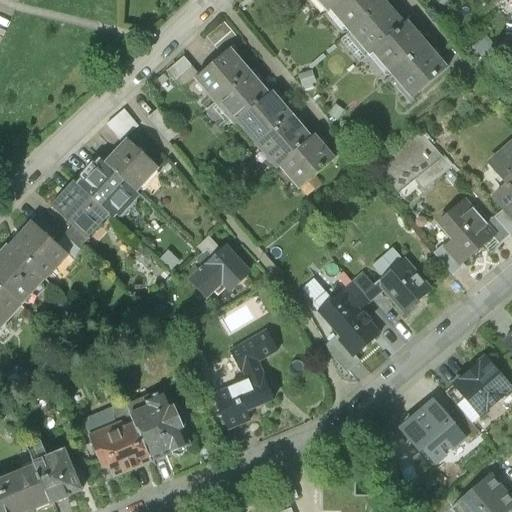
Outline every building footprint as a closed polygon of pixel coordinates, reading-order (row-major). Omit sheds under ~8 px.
[(315,0),(327,13),(330,10),(341,0),(315,0)] [(341,0),(330,10),(350,33),(385,2),(383,0),(341,0)] [(405,25),(385,2),(350,33),(369,56),(372,53),(405,25)] [(372,53),(392,76),(427,46),(407,23),(405,25),(372,53)] [(206,39),(222,58),(229,51),(240,42),(224,24),(206,39)] [(448,69),(427,46),(392,76),(413,100),(448,69)] [(194,82),(213,104),(249,74),(229,51),(222,58),(199,77),(194,82)] [(182,92),(194,82),(199,77),(184,59),(166,74),(182,92)] [(268,96),(249,74),(213,104),(232,126),(236,123),(268,96)] [(236,123),(256,147),(291,117),(271,93),(268,96),(236,123)] [(122,144),(125,141),(139,129),(124,112),(107,127),(122,144)] [(177,132),(159,112),(148,121),(167,141),(177,132)] [(311,140),(291,117),(256,147),(276,170),(278,168),(311,140)] [(314,137),(311,140),(278,168),(298,192),(334,161),(314,137)] [(122,144),(103,166),(135,194),(157,169),(125,141),(122,144)] [(494,202),(504,213),(511,222),(511,144),(490,164),(510,188),(494,202)] [(139,198),(135,194),(103,166),(98,162),(75,188),(107,216),(112,220),(116,217),(119,220),(139,198)] [(85,241),(107,216),(75,188),(71,184),(49,208),(72,228),(85,241)] [(458,270),(495,238),(485,227),(465,204),(438,227),(452,243),(442,252),(458,270)] [(511,222),(504,213),(495,220),(510,238),(511,235),(511,222)] [(494,219),(485,227),(495,238),(501,245),(510,238),(495,220),(494,219)] [(32,223),(9,249),(45,281),(46,282),(69,256),(57,245),(32,223)] [(72,228),(57,245),(69,256),(70,257),(85,241),(72,228)] [(209,239),(197,250),(203,257),(195,263),(204,273),(223,255),(209,239)] [(22,307),(45,281),(9,249),(7,247),(0,255),(0,287),(21,306),(22,307)] [(204,273),(190,285),(207,304),(224,289),(231,297),(252,278),(228,251),(223,255),(204,273)] [(322,268),(331,279),(339,272),(330,261),(322,268)] [(362,277),(353,285),(370,304),(384,292),(406,317),(432,293),(405,263),(374,291),(362,277)] [(360,314),(370,304),(353,285),(318,316),(338,338),(360,362),(384,341),(360,314)] [(0,329),(21,306),(0,287),(0,329)] [(196,333),(192,322),(179,328),(183,338),(196,333)] [(232,354),(244,373),(249,384),(214,398),(229,434),(251,425),(247,417),(275,405),(258,365),(278,353),(266,333),(232,354)] [(340,380),(360,362),(338,338),(327,349),(340,380)] [(511,340),(503,347),(511,358),(511,340)] [(511,392),(488,363),(456,388),(480,420),(511,394),(511,392)] [(435,399),(396,433),(433,474),(471,440),(435,399)] [(135,428),(152,465),(172,457),(173,460),(187,453),(180,437),(185,435),(175,412),(170,414),(165,401),(148,408),(150,412),(132,420),(135,428)] [(123,427),(90,441),(104,473),(110,471),(116,483),(153,467),(152,465),(135,428),(125,433),(123,427)] [(26,449),(34,468),(51,506),(82,492),(64,450),(46,458),(39,443),(26,449)] [(0,482),(0,511),(35,511),(51,506),(34,468),(0,482)] [(511,511),(511,499),(493,476),(461,502),(469,511),(511,511)] [(355,481),(323,481),(322,511),(338,511),(340,511),(372,511),(373,498),(355,498),(355,481)]
